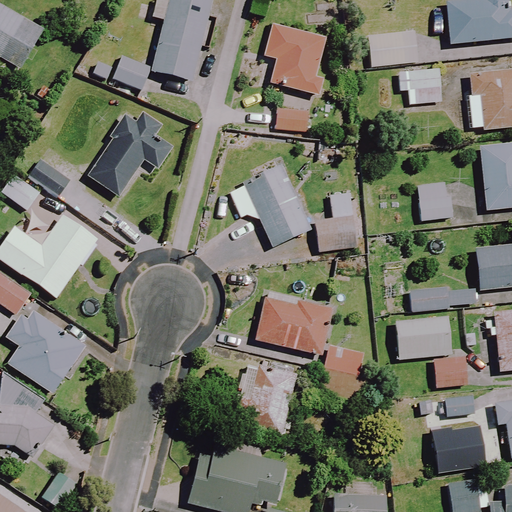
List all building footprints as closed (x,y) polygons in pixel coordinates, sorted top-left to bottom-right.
[(211,0),(169,0),(149,75),(189,86),(211,0)] [(511,9),(507,10),(506,0),(479,0),(479,2),(442,6),(447,49),(511,41),(511,9)] [(0,63),(18,74),(42,34),(0,8),(0,63)] [(323,42),(270,28),(261,61),(273,64),(267,88),(316,101),(321,82),(313,81),(323,42)] [(414,67),(411,36),(366,41),(369,71),(414,67)] [(148,71),(120,59),(111,83),(138,94),(148,71)] [(439,106),(437,73),(396,76),(397,95),(406,95),(407,109),(439,106)] [(511,73),(464,79),(470,136),(511,131),(511,73)] [(308,115),(276,110),(273,131),(304,137),(308,115)] [(159,131),(130,113),(87,182),(118,202),(141,165),(156,174),(165,160),(148,149),(159,131)] [(511,146),(478,150),(483,215),(511,212),(511,146)] [(309,234),(279,171),(241,189),(270,252),(309,234)] [(67,185),(51,175),(40,192),(56,202),(67,185)] [(38,196),(13,179),(0,197),(26,215),(38,196)] [(448,214),(443,185),(414,190),(419,219),(448,214)] [(313,225),(316,248),(358,243),(352,196),(328,199),(331,223),(313,225)] [(96,244),(62,220),(40,251),(12,231),(0,248),(0,265),(54,303),(96,244)] [(511,247),(471,253),(476,294),(483,293),(485,307),(511,303),(511,247)] [(30,297),(0,276),(0,309),(14,319),(30,297)] [(447,295),(446,291),(407,293),(408,316),(446,313),(445,310),(474,308),(472,293),(447,295)] [(329,314),(264,298),(253,344),(318,360),(329,314)] [(83,350),(25,311),(5,341),(18,350),(6,368),(51,398),(83,350)] [(511,314),(489,317),(495,376),(511,374),(511,314)] [(448,357),(445,321),(392,326),(396,362),(448,357)] [(360,357),(324,351),(320,373),(316,400),(364,409),(369,385),(356,382),(360,357)] [(464,389),(462,362),(431,364),(434,391),(464,389)] [(294,373),(250,363),(233,430),(277,440),(294,373)] [(35,419),(45,403),(3,378),(0,395),(0,448),(10,450),(32,464),(50,428),(35,419)] [(473,417),(471,399),(442,402),(444,420),(453,419),(454,433),(466,432),(464,418),(473,417)] [(511,401),(490,405),(493,429),(502,427),(508,463),(511,462),(511,401)] [(283,467),(199,447),(185,507),(206,511),(246,511),(248,504),(273,509),(283,467)] [(511,511),(511,481),(501,482),(503,505),(486,506),(486,511),(511,511)] [(0,511),(28,511),(30,511),(0,490),(0,511)] [(473,511),(471,492),(445,496),(446,511),(473,511)] [(381,511),(382,499),(331,498),(330,511),(381,511)]
